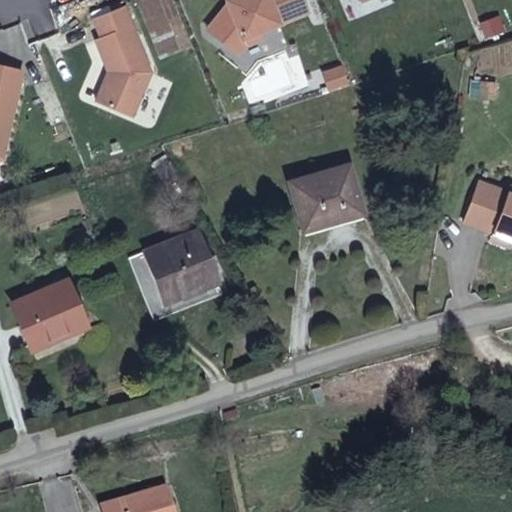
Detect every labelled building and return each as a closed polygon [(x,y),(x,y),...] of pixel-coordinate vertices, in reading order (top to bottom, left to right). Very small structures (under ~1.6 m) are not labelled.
[(226,6),(210,26),(212,37),(230,51),(239,41),(258,34),(307,14),(301,0),(230,0),(225,3),(226,6)] [(146,73),(121,9),(90,20),(97,39),(92,41),(104,72),(91,101),(127,116),(146,73)] [(483,40),(504,36),(501,17),(480,20),(483,40)] [(261,41),(258,34),(239,41),(230,51),(236,56),(244,46),(261,41)] [(327,91),(349,85),(343,63),(320,69),(327,91)] [(0,65),(0,148),(19,70),(0,65)] [(497,100),(497,81),(471,81),(470,100),(497,100)] [(162,180),(175,172),(164,154),(150,164),(162,180)] [(363,213),(348,165),(289,183),(302,231),(363,213)] [(511,194),(505,191),(477,181),(461,222),(490,232),(490,234),(510,242),(511,235),(511,194)] [(217,283),(213,274),(212,270),(219,268),(215,257),(207,259),(196,232),(143,253),(128,259),(154,321),(168,316),(164,303),(217,283)] [(86,326),(66,280),(11,303),(28,345),(65,330),(67,334),(86,326)] [(170,511),(164,490),(101,508),(102,511),(170,511)]
